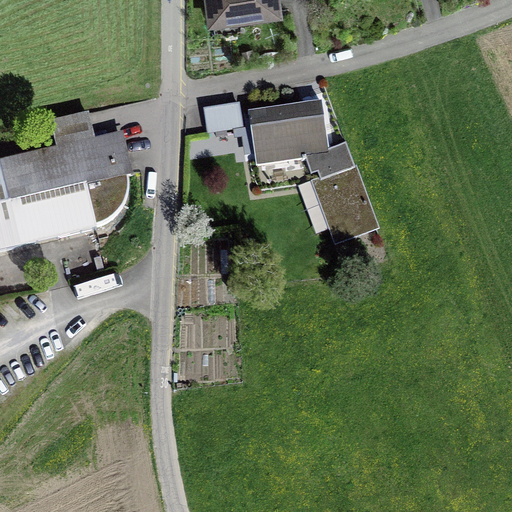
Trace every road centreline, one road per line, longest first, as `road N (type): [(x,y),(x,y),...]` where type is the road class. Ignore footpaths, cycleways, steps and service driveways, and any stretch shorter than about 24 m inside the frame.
road 1 (unclassified): [(178,511),(159,389),(170,98)]
road 2 (residential): [(170,98),(324,66),(511,3)]
